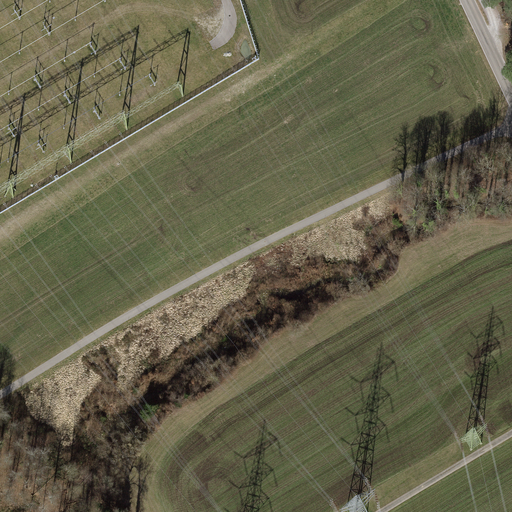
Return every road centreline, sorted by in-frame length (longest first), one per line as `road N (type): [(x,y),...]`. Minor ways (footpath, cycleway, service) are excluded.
road 1 (track): [(0,396),(172,290),(511,126)]
road 2 (track): [(511,433),(383,511)]
